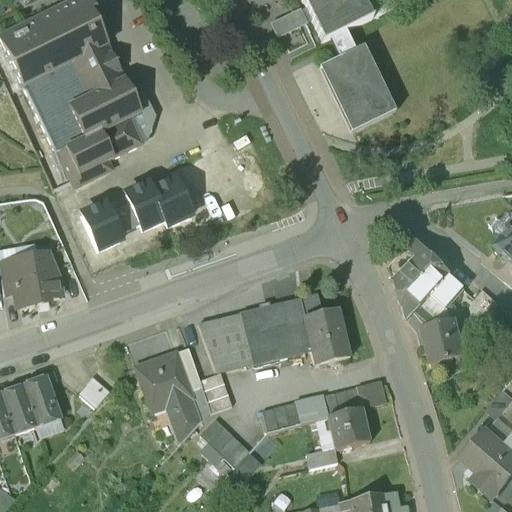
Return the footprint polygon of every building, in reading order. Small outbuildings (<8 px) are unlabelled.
[(86,0),(79,0),(0,39),(0,47),(54,157),(55,157),(70,187),(103,171),(101,168),(141,148),(132,130),(136,120),(130,109),(134,107),(92,21),(96,19),(86,0)] [(48,0),(18,0),(24,12),(48,0)] [(299,0),(322,46),(330,42),(342,36),(372,21),(361,0),(299,0)] [(355,54),(354,55),(346,40),(344,41),(342,36),(330,42),(342,68),(327,75),(328,79),(326,81),(332,94),(335,93),(353,130),(370,122),(372,124),(376,122),(375,119),(384,115),(383,112),(385,111),(381,103),(379,104),(378,101),(380,99),(376,91),(373,92),(355,54)] [(188,220),(171,185),(149,196),(162,225),(166,231),(188,220)] [(146,189),(124,199),(128,207),(138,228),(141,235),(162,225),(149,196),(146,189)] [(117,212),(127,234),(138,228),(128,207),(117,212)] [(81,220),(97,255),(119,245),(116,239),(106,217),(102,210),(81,220)] [(117,212),(106,217),(116,239),(127,234),(117,212)] [(511,231),(503,241),(501,241),(498,241),(496,243),(494,244),(493,246),(493,249),(493,251),(493,254),(495,256),(497,258),(499,259),(501,259),(504,259),(511,266),(511,231)] [(450,278),(416,244),(390,274),(393,285),(407,325),(407,324),(408,325),(422,310),(431,299),(448,280),(450,278)] [(11,271),(10,271),(14,298),(16,308),(21,312),(33,310),(36,305),(58,301),(56,284),(44,259),(31,261),(33,267),(11,271)] [(10,266),(0,267),(0,283),(1,288),(3,300),(14,298),(10,271),(11,271),(10,266)] [(448,280),(431,299),(446,312),(463,292),(448,280)] [(431,299),(422,310),(437,323),(439,329),(449,326),(446,312),(431,299)] [(336,315),(320,319),(315,300),(298,304),(302,323),(300,323),(306,346),(308,352),(313,371),(348,362),(336,315)] [(298,304),(197,329),(213,376),(251,366),(250,360),(296,349),(306,346),(300,323),(302,323),(298,304)] [(437,323),(422,310),(408,325),(416,336),(422,335),(421,333),(439,329),(437,323)] [(439,329),(421,333),(422,335),(431,370),(464,362),(454,325),(439,329)] [(306,346),(296,349),(298,354),(308,352),(306,346)] [(250,360),(253,370),(299,359),(298,354),(296,349),(250,360)] [(186,353),(174,357),(190,402),(189,403),(198,427),(209,416),(198,384),(186,353)] [(174,357),(134,371),(150,417),(167,411),(180,447),(198,427),(189,403),(190,402),(174,357)] [(219,377),(198,384),(209,416),(230,410),(219,377)] [(91,380),(83,389),(101,403),(107,394),(91,380)] [(44,381),(21,389),(36,431),(58,423),(44,381)] [(21,389),(0,396),(0,401),(13,439),(36,431),(21,389)] [(93,412),(101,403),(83,389),(76,397),(93,412)] [(355,392),(321,400),(327,421),(360,413),(355,392)] [(511,404),(501,395),(485,413),(496,422),(511,404)] [(321,400),(293,406),(299,427),(299,429),(325,422),(327,422),(327,421),(321,400)] [(0,401),(0,443),(13,439),(0,401)] [(293,406),(260,415),(266,436),(299,427),(293,406)] [(327,422),(325,422),(332,452),(333,455),(368,447),(360,414),(327,422)] [(249,456),(214,423),(198,439),(233,472),(249,456)] [(511,457),(503,450),(485,434),(460,463),(477,478),(470,486),(490,504),(511,479),(511,457)] [(511,439),(503,450),(511,457),(511,439)] [(332,452),(304,458),(308,473),(336,468),(333,455),(332,452)] [(259,467),(249,458),(222,487),(232,497),(259,467)] [(0,511),(8,511),(15,504),(0,494),(0,511)] [(384,511),(382,500),(337,508),(337,511),(404,511),(400,511),(384,511)]
